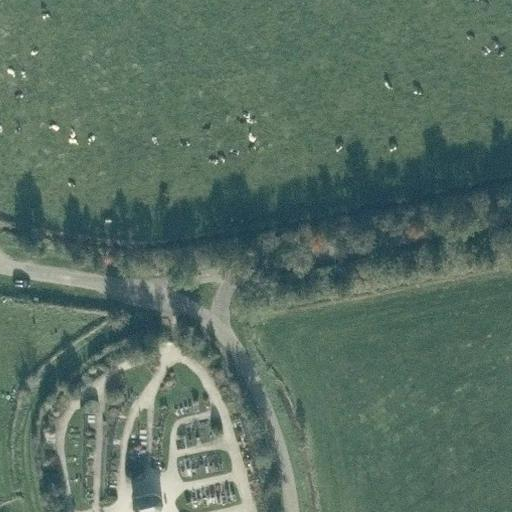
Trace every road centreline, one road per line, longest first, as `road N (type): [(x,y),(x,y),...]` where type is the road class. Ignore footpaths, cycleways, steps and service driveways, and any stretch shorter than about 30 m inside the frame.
road 1 (unclassified): [(241,268),(511,217)]
road 2 (unclassified): [(289,511),(267,419),(220,332)]
road 3 (unclassified): [(133,288),(0,265)]
